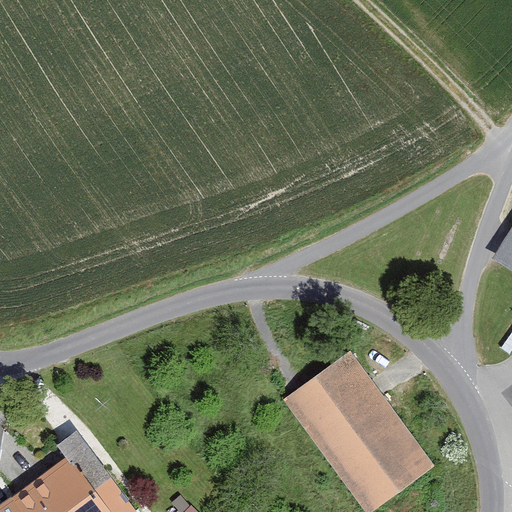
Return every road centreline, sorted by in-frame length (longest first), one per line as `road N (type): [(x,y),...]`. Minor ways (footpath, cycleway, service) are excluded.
road 1 (tertiary): [(201,297),(290,287),(371,305),(446,362),(497,475)]
road 2 (unclassified): [(511,141),(396,215),(201,297)]
road 3 (tertiary): [(0,361),(201,297)]
